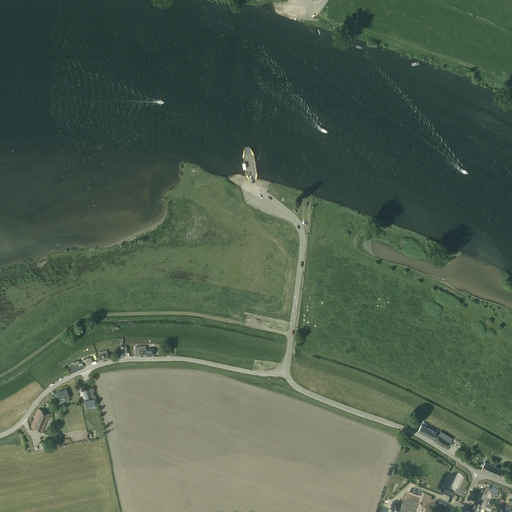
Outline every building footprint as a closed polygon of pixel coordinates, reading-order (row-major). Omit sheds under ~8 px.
[(146,346),(140,346),(140,347),(135,347),(135,350),(140,350),(140,356),(153,356),(153,355),(155,355),(155,351),(153,351),(153,349),(146,350),(146,346)] [(107,351),(98,353),(101,361),(109,359),(108,357),(109,357),(108,356),(107,351)] [(82,360),(85,366),(90,363),(88,358),(82,360)] [(70,367),(72,373),(85,367),(83,362),(70,367)] [(86,399),(94,397),(92,392),(91,388),(90,389),(89,388),(84,390),(86,399)] [(59,399),(65,397),(66,399),(70,398),(66,389),(57,393),(59,399)] [(85,401),(87,408),(97,405),(95,399),(85,401)] [(50,414),(39,409),(31,428),(42,433),(48,418),(50,414)] [(418,431),(433,439),(434,438),(436,435),(437,433),(427,427),(422,425),(421,426),(418,431)] [(441,431),(435,440),(446,448),(452,439),(441,431)] [(485,462),(481,470),(499,478),(503,470),(485,462)] [(446,490),(444,494),(448,496),(454,498),(455,494),(459,496),(464,498),(466,493),(458,489),(462,479),(453,474),(451,479),(446,490)] [(491,491),(487,489),(485,492),(482,491),(480,496),(487,499),(489,494),(491,495),(492,495),(497,497),(498,494),(499,491),(492,488),(491,491)] [(487,499),(480,496),(477,501),(480,502),(478,505),(490,511),(492,507),(485,504),(487,499)] [(449,509),(451,504),(442,499),(440,503),(449,509)] [(416,511),(419,506),(404,501),(399,511),(416,511)]
